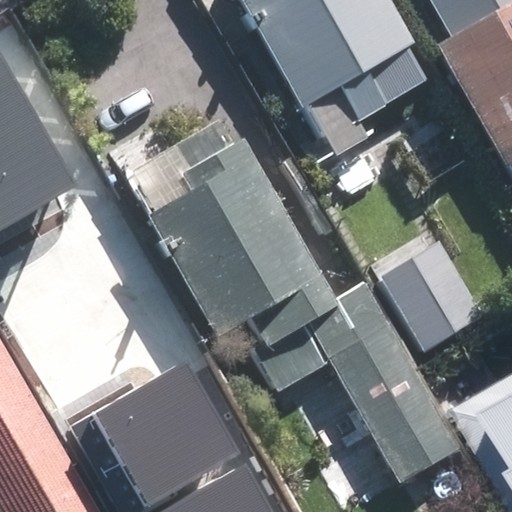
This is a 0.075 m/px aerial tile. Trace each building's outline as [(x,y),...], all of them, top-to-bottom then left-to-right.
[(238,0),(296,101),(405,39),(382,0),(238,0)] [(511,0),(430,0),(446,27),(426,38),(511,183),(511,0)] [(2,52),(0,53),(0,226),(77,184),(2,52)] [(237,128),(137,185),(254,392),(316,357),(386,482),(460,440),(358,261),(324,280),(237,128)] [(436,235),(377,268),(416,336),(475,303),(436,235)] [(91,511),(0,347),(0,511),(91,511)] [(188,362),(97,414),(147,503),(238,452),(188,362)] [(511,382),(468,408),(511,482),(511,382)] [(273,511),(247,464),(160,511),(273,511)]
